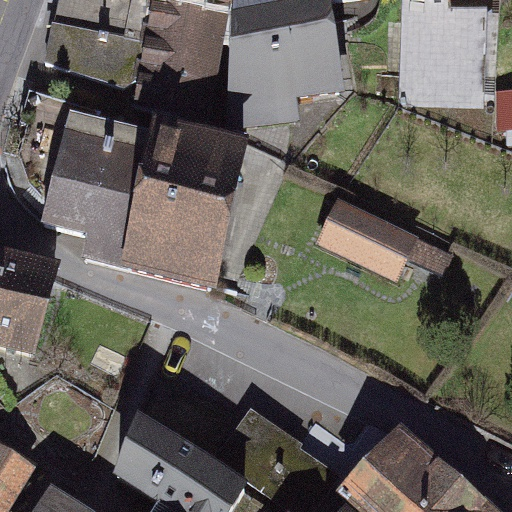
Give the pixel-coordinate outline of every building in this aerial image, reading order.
[(69,0),(53,82),(149,107),(148,124),(225,138),(235,24),(249,26),(254,0),(69,0)] [(362,111),(345,0),(254,0),(249,26),(237,141),(311,134),(310,113),(362,111)] [(511,0),(416,0),(418,17),(511,9),(511,0)] [(511,86),(496,89),(502,123),(511,120),(511,86)] [(146,296),(177,148),(78,126),(54,241),(103,251),(96,284),(146,296)] [(275,167),(177,148),(146,296),(245,316),(275,167)] [(352,218),(329,265),(408,302),(430,256),(352,218)] [(0,369),(3,364),(57,378),(80,287),(0,266),(0,369)] [(262,511),(265,506),(146,444),(123,489),(166,511),(262,511)] [(486,511),(411,455),(367,511),(486,511)] [(0,463),(0,511),(31,511),(45,492),(0,463)]
